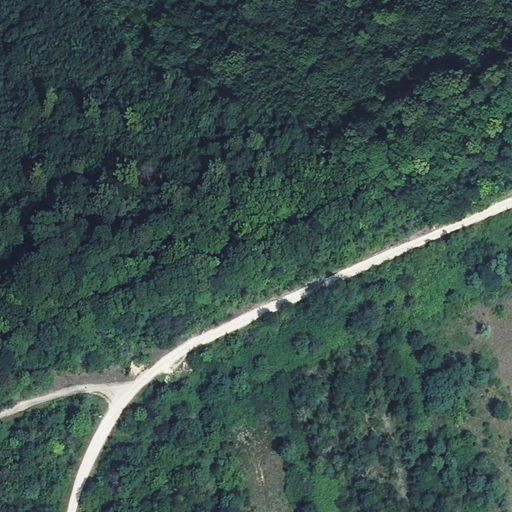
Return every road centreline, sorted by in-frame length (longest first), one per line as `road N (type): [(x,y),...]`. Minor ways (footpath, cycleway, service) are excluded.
road 1 (track): [(0,338),(511,140)]
road 2 (track): [(474,216),(163,364),(121,402),(72,511)]
road 3 (track): [(0,418),(54,392),(95,395),(112,417)]
